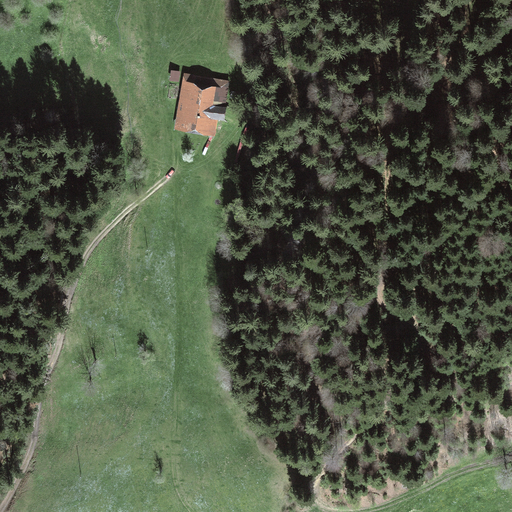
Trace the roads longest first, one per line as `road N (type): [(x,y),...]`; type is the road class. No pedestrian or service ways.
road 1 (track): [(511,155),(395,284),(392,318),(422,345),(413,379),(317,478),(311,496),(319,506),(346,511)]
road 2 (track): [(1,511),(31,441),(72,273),(99,233),(172,170),(177,142)]
road 3 (track): [(172,170),(181,179),(172,483),(184,511)]
road 4 (track): [(395,284),(378,255),(388,107)]
road 5 (track): [(355,511),(511,454)]
